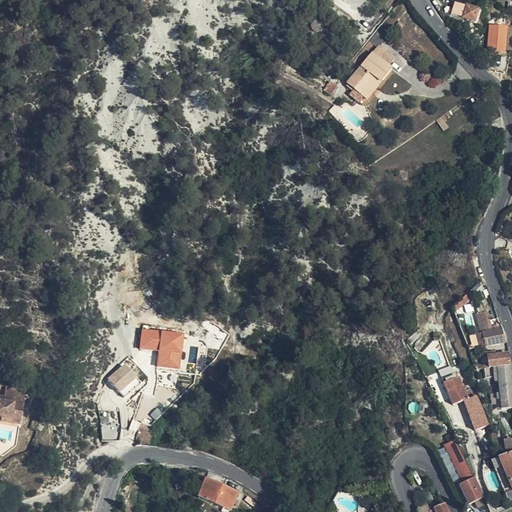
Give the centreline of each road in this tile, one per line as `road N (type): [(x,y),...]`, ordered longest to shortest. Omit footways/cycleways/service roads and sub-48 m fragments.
road 1 (tertiary): [(511,338),(483,258),(504,186),(511,117),(421,0)]
road 2 (tertiary): [(128,459),(211,464),(290,511)]
road 3 (tertiary): [(408,511),(397,474),(412,457),(433,470),(454,511)]
road 4 (residential): [(14,511),(104,457),(128,459)]
